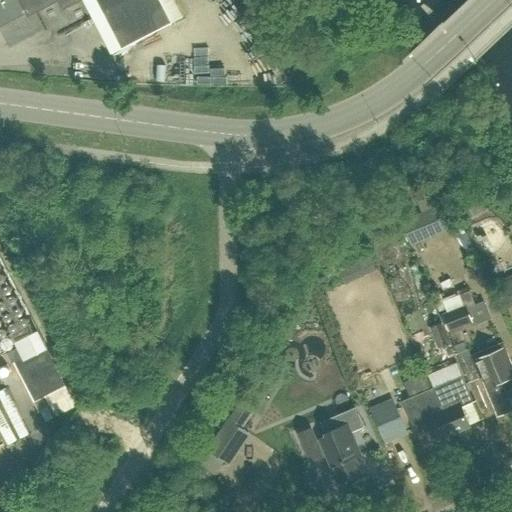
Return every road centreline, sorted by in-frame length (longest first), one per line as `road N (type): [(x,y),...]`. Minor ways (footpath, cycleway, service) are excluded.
road 1 (unclassified): [(106,511),(221,324),(229,133)]
road 2 (tertiary): [(229,133),(296,132),(382,96),(494,0)]
road 3 (tertiary): [(0,105),(229,133)]
